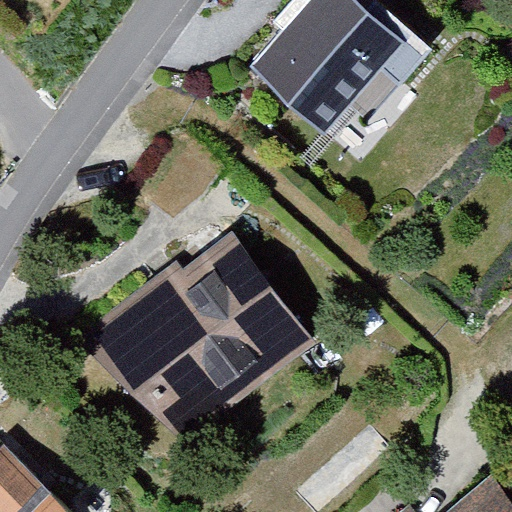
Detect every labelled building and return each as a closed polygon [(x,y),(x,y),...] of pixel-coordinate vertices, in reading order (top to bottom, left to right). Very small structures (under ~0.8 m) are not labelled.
[(353,0),(312,0),(248,72),(333,146),(415,54),(353,0)] [(179,128),(136,189),(181,220),(224,159),(179,128)] [(175,256),(91,325),(188,443),(317,338),(231,234),(187,271),(175,256)] [(69,511),(7,449),(0,456),(0,511),(69,511)] [(511,511),(511,484),(505,476),(461,511),(420,511),(415,506),(408,511),(511,511)]
